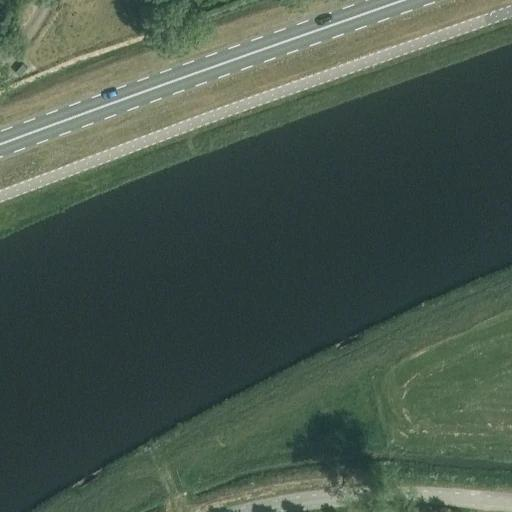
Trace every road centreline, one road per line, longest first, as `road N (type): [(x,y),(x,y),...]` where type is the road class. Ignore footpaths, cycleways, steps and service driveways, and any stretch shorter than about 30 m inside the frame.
road 1 (primary): [(0,144),(402,0)]
road 2 (unclassified): [(249,511),(374,496),(511,504)]
